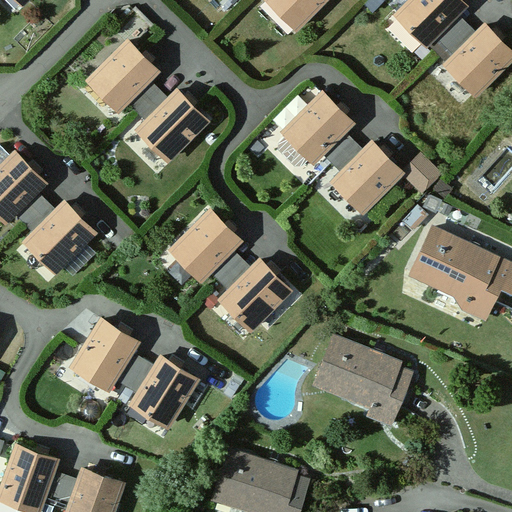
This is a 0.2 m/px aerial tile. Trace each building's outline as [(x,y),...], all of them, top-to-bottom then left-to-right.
[(266,0),(295,29),(324,0),(266,0)] [(436,35),(444,43),(467,20),(459,12),(469,2),(466,0),(404,0),(393,11),(426,45),(436,35)] [(475,29),(467,20),(444,43),(452,52),(443,61),(476,95),(511,59),(511,46),(485,19),(475,29)] [(126,102),(136,112),(159,89),(149,79),(159,69),(141,51),(126,36),(84,78),(117,111),(126,102)] [(166,95),(159,89),(136,112),(143,119),(133,128),(166,162),(209,120),(198,109),(175,86),(166,95)] [(322,154),(330,162),(353,138),(345,131),(355,121),(322,87),(280,130),(313,163),(322,154)] [(362,147),(353,138),(330,162),(339,170),(329,180),(362,213),(404,172),(371,138),(362,147)] [(16,212),(24,220),(48,197),(39,189),(49,179),(16,146),(0,161),(0,214),(7,221),(16,212)] [(423,153),(404,172),(423,190),(442,171),(423,153)] [(56,205),(48,197),(24,220),(32,228),(23,238),(56,271),(96,232),(99,230),(65,196),(56,205)] [(133,201),(133,217),(145,217),(145,201),(133,201)] [(210,271),(219,280),(241,256),(233,248),(243,238),(210,205),(168,247),(201,281),(210,271)] [(511,290),(511,259),(433,223),(408,274),(453,295),(462,309),(486,320),(502,285),(511,290)] [(250,265),(241,256),(219,280),(227,288),(217,297),(250,331),(293,289),(259,255),(250,265)] [(117,377),(127,383),(144,356),(134,349),(141,338),(102,313),(70,364),(110,389),(117,377)] [(401,365),(403,359),(333,331),(312,384),(369,407),(367,416),(392,426),(413,370),(401,365)] [(154,362),(144,356),(127,383),(137,390),(130,401),(170,426),(201,376),(161,350),(154,362)] [(48,490),(59,494),(67,472),(55,468),(60,455),(16,439),(0,484),(0,497),(41,511),(48,490)] [(298,472),(300,467),(227,445),(212,500),(252,511),(300,511),(310,476),(298,472)] [(77,476),(67,472),(59,494),(69,498),(64,511),(115,511),(127,479),(82,463),(77,476)]
